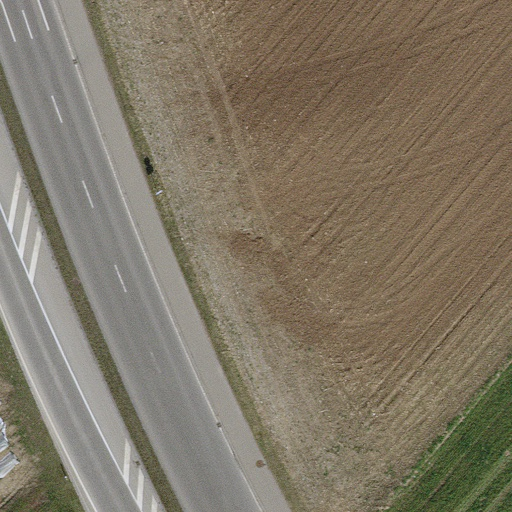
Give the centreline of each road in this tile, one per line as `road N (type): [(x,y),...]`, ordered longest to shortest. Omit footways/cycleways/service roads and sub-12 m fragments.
road 1 (secondary): [(222,511),(162,394),(16,0)]
road 2 (secondary): [(0,253),(119,511)]
